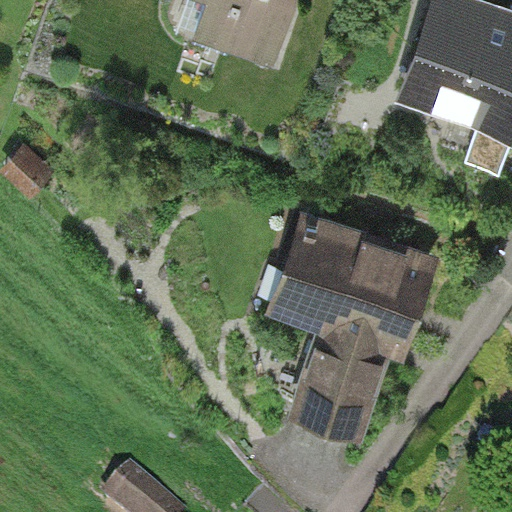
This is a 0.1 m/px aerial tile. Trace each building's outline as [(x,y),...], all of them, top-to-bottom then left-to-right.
[(311,0),(216,0),(204,34),(288,65),(311,0)] [(511,11),(480,0),(437,0),(408,88),(511,123),(511,11)] [(433,254),(311,211),(279,303),(328,320),(389,341),(401,345),(433,254)] [(389,341),(328,320),(299,400),(362,422),(389,341)] [(189,511),(191,510),(139,469),(116,497),(135,511),(189,511)]
